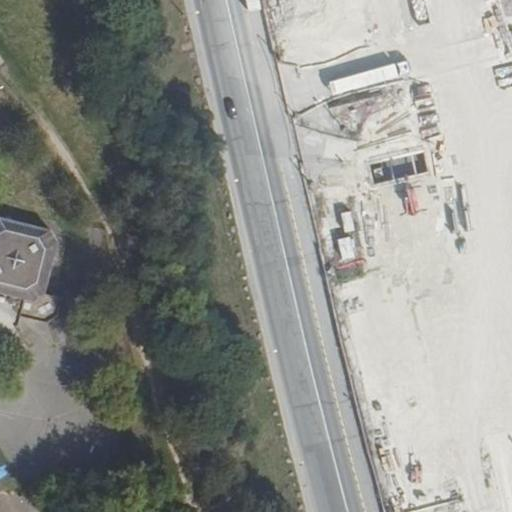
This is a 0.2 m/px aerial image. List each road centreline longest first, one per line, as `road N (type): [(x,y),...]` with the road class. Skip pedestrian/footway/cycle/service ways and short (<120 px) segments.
road 1 (primary): [(209,0),(332,511)]
road 2 (primary): [(366,511),(245,0)]
road 3 (unknown): [(446,0),(469,112),(470,168),(460,198),(379,325),(341,426)]
